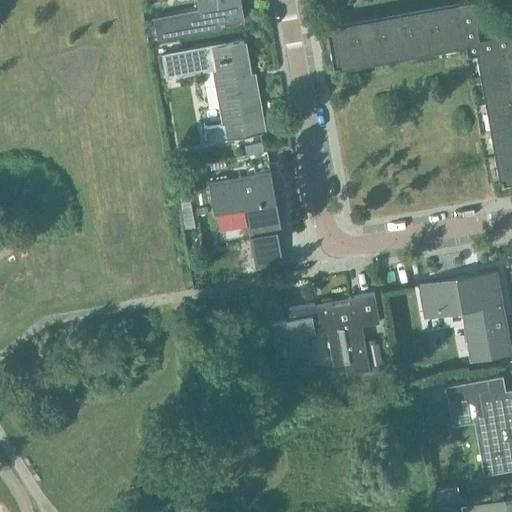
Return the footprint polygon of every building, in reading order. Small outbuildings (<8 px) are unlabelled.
[(197,0),(199,8),(154,16),(157,37),(222,26),(221,22),(243,18),(240,0),(197,0)] [(441,49),(441,46),(456,43),(455,40),(465,39),(468,53),(482,50),(484,60),(481,61),(484,76),(481,77),(481,78),(487,77),(489,87),(486,87),(489,102),(485,103),(485,104),(492,103),(494,113),(491,113),(494,129),(490,129),(490,131),(497,130),(498,139),(496,140),(498,155),(495,156),(495,157),(501,156),(503,166),(500,166),(502,177),(501,177),(502,183),(511,181),(511,30),(479,36),(473,0),(461,0),(459,1),(460,7),(329,30),(327,30),(334,66),(339,65),(339,64),(350,62),(350,59),(360,57),(361,64),(362,63),(361,60),(377,57),(376,55),(386,53),(387,59),(388,59),(388,55),(403,53),(402,50),(412,48),(413,54),(415,54),(414,51),(429,48),(429,45),(439,43),(440,50),(441,49)] [(162,53),(166,78),(181,76),(181,71),(214,65),(225,123),(207,126),(206,125),(204,125),(207,143),(264,132),(258,99),(255,81),(251,82),(244,41),(244,40),(225,44),(225,41),(162,53)] [(245,207),(250,238),(255,267),(283,262),(278,233),(282,232),(271,170),(208,181),(214,213),(245,207)] [(419,284),(425,315),(462,308),(471,358),(470,358),(470,360),(511,352),(511,350),(511,351),(496,270),(419,284)] [(332,305),(331,300),(288,307),(290,318),(272,321),(277,346),(278,349),(279,351),(282,352),(285,352),(285,357),(306,353),(303,335),(327,331),(333,364),(345,362),(347,373),(370,369),(362,325),(380,322),(374,292),(349,297),(349,301),(332,305)] [(383,361),(382,340),(370,340),(372,362),(383,361)] [(511,387),(505,389),(503,374),(446,384),(453,424),(472,420),(482,473),(511,468),(511,387)] [(464,507),(464,511),(511,511),(511,500),(506,502),(505,500),(489,503),(489,502),(464,507)]
